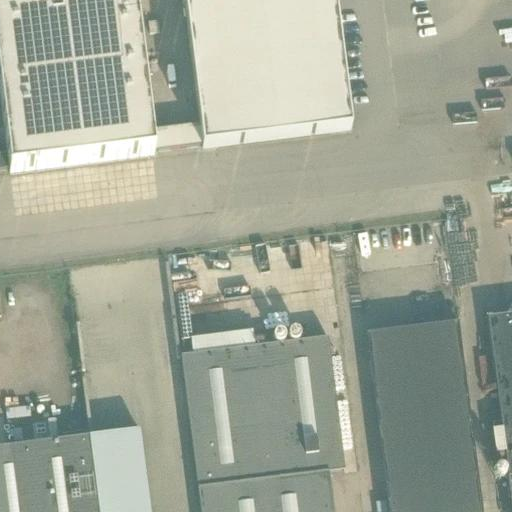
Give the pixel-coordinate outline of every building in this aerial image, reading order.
[(0,156),(0,171),(8,171),(9,176),(153,157),(152,153),(149,132),(132,0),(0,0),(0,107),(6,156),(0,156)] [(149,132),(152,153),(201,147),(202,149),(350,130),(333,0),(182,0),(198,126),(149,132)] [(511,511),(511,314),(486,318),(502,444),(494,445),(496,467),(506,466),(511,511)] [(481,511),(457,324),(363,336),(386,511),(481,511)] [(332,511),(328,474),(344,472),(327,339),(178,359),(198,511),(332,511)] [(97,511),(88,439),(0,450),(0,511),(97,511)]
